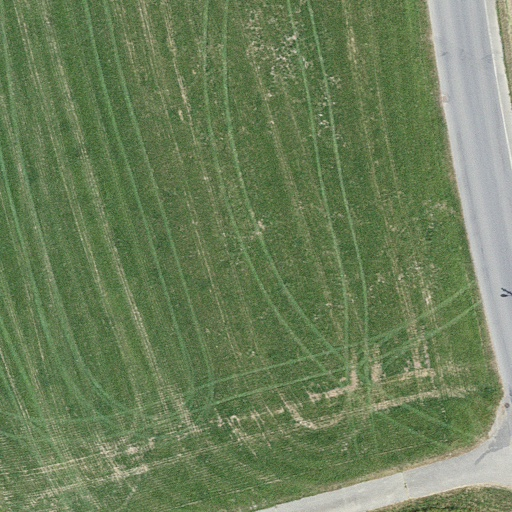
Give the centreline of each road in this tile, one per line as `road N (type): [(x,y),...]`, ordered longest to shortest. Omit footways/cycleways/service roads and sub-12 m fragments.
road 1 (tertiary): [(511,304),(455,0)]
road 2 (track): [(511,459),(328,511)]
